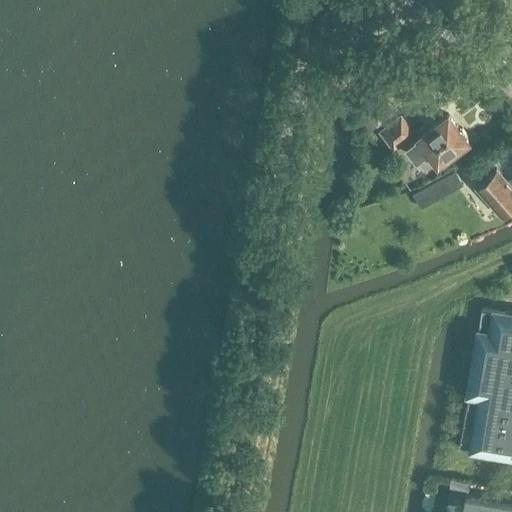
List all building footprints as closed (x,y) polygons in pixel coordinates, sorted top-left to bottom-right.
[(468,140),(449,114),(407,146),(417,160),(425,154),(427,156),(428,154),(436,164),(468,140)] [(394,148),(415,132),(401,115),(381,131),(394,148)] [(511,185),(496,168),(475,187),(501,216),(511,206),(511,185)] [(422,206),(463,186),(456,170),(415,190),(422,206)] [(459,446),(511,455),(511,312),(482,307),(459,446)] [(450,481),(449,489),(469,492),(470,485),(450,481)] [(511,511),(511,504),(465,497),(465,500),(450,498),(447,511),(511,511)]
